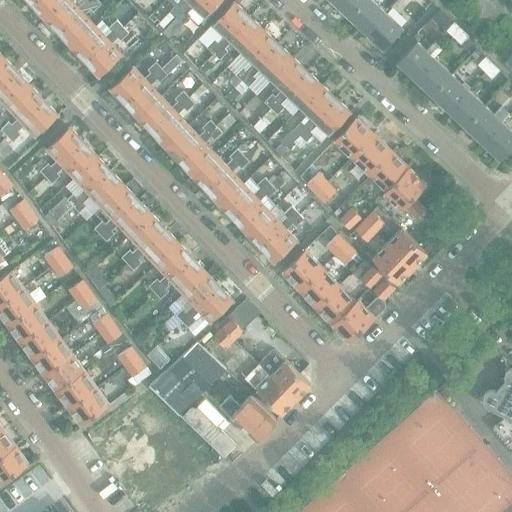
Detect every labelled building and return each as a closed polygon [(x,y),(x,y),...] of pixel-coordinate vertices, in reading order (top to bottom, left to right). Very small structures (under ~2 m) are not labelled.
[(35,0),(31,5),(44,19),(64,0),(35,0)] [(64,0),(44,19),(45,20),(58,34),(93,0),(74,0),(71,3),(68,0),(64,0)] [(93,0),(58,34),(72,48),(94,27),(83,15),(90,9),(93,12),(101,5),(96,0),(93,0)] [(168,0),(175,6),(170,12),(176,18),(177,19),(195,0),(168,0)] [(199,25),(223,0),(195,0),(177,19),(182,24),(190,16),(199,25)] [(332,0),(332,1),(349,17),(364,0),(332,0)] [(364,0),(349,17),(366,33),(385,12),(372,0),(364,0)] [(212,25),(206,32),(215,40),(208,48),(213,53),(214,53),(248,17),(233,3),(212,25)] [(170,12),(156,25),(163,32),(163,31),(176,18),(170,12)] [(383,49),(403,29),(385,12),(366,33),(383,49)] [(248,17),(214,53),(214,54),(219,59),(225,53),(233,62),(242,53),(263,31),(248,17)] [(176,18),(163,31),(169,38),(182,24),(177,19),(176,18)] [(94,27),(72,48),(72,49),(85,63),(123,28),(123,27),(117,21),(109,28),(102,21),(95,27),(94,27)] [(454,23),(447,31),(453,38),(461,30),(454,23)] [(123,28),(85,63),(99,78),(122,56),(121,55),(111,44),(118,37),(121,40),(123,38),(128,33),(123,28)] [(461,45),(468,37),(461,30),(453,38),(461,45)] [(244,67),(236,75),(243,81),(277,44),(263,31),(242,53),(253,63),(247,70),(244,67)] [(468,37),(461,45),(466,50),(474,42),(468,37)] [(435,41),(426,50),(434,58),(443,49),(435,41)] [(416,42),(397,62),(414,79),(434,58),(426,50),(416,42)] [(277,44),(243,81),(248,87),(256,79),(253,76),(259,70),(271,81),(292,58),(277,44)] [(213,53),(208,48),(204,45),(192,58),(200,66),(213,53)] [(0,88),(17,72),(3,58),(0,60),(0,88)] [(272,109),(307,72),(292,58),(271,81),(277,86),(271,92),(273,94),(265,102),(272,109)] [(414,79),(415,79),(431,95),(451,74),(434,58),(414,79)] [(485,58),(478,65),(485,73),(492,65),(485,58)] [(133,68),(110,89),(124,104),(162,69),(156,62),(148,70),(150,72),(143,78),(133,68)] [(204,63),(199,69),(206,76),(212,70),(204,63)] [(492,79),(499,72),(492,65),(485,73),(492,79)] [(160,82),(168,75),(162,69),(124,104),(138,119),(161,97),(150,86),(157,80),(160,82)] [(0,100),(7,109),(31,87),(17,72),(0,88),(0,100)] [(277,114),(285,106),(283,104),(289,97),(300,108),(321,86),(307,72),(272,109),(277,114)] [(431,95),(432,95),(449,111),(468,91),(451,74),(431,95)] [(243,81),(236,88),(242,93),(248,87),(243,81)] [(187,85),(183,89),(189,96),(194,92),(187,85)] [(310,118),(305,124),(302,122),(294,130),(301,137),(336,100),(321,86),(300,108),(310,118)] [(9,121),(0,130),(7,137),(44,101),(31,87),(7,109),(17,119),(12,124),(9,121)] [(177,101),(170,108),(161,97),(138,119),(152,133),(189,98),(183,91),(175,99),(177,101)] [(449,111),(466,127),(485,107),(468,91),(449,111)] [(187,111),(195,104),(189,98),(152,133),(165,148),(188,126),(177,115),(184,108),(187,111)] [(306,142),(314,134),(322,142),(328,135),(329,136),(351,114),(336,100),(301,137),(306,142)] [(35,138),(58,116),(44,101),(7,137),(12,142),(21,134),(18,131),(24,126),(35,138)] [(466,127),(483,143),(502,123),(494,115),(485,107),(466,127)] [(501,107),(494,115),(502,123),(510,115),(501,107)] [(272,109),(262,119),(268,125),(277,114),(272,109)] [(229,112),(215,125),(217,127),(179,162),(193,177),(215,155),(204,144),(211,137),(214,140),(236,119),(229,112)] [(356,119),(335,141),(352,158),(374,136),(356,119)] [(205,130),(198,137),(188,126),(165,148),(179,162),(217,127),(215,125),(211,120),(202,128),(205,130)] [(500,160),(511,147),(511,132),(502,123),(483,143),(500,160)] [(48,163),(40,171),(46,177),(83,142),(69,128),(46,149),(57,160),(51,166),(48,163)] [(352,158),(370,175),(391,152),(374,136),(352,158)] [(83,142),(46,177),(46,178),(52,184),(60,176),(58,173),(64,167),(74,178),(97,157),(83,143),(83,142)] [(243,144),(238,149),(244,155),(249,150),(243,144)] [(232,159),(225,166),(215,155),(193,177),(206,191),(244,155),(238,149),(229,156),(232,159)] [(386,190),(383,194),(384,195),(409,169),(391,152),(370,175),(386,190)] [(241,169),(249,161),(244,155),(206,191),(220,205),(242,184),(232,173),(239,166),(241,169)] [(75,179),(66,187),(74,194),(67,200),(73,207),(110,171),(97,158),(97,157),(74,178),(75,179)] [(417,219),(425,210),(414,199),(427,186),(409,169),(384,195),(402,212),(405,208),(417,219)] [(110,171),(73,207),(79,213),(82,210),(85,207),(87,205),(85,202),(91,196),(102,207),(124,186),(111,172),(110,171)] [(319,174),(307,186),(317,195),(328,183),(319,174)] [(0,194),(1,196),(13,185),(5,176),(0,180),(0,194)] [(249,177),(242,184),(220,205),(234,220),(271,184),(265,178),(257,185),(249,177)] [(277,178),(271,184),(277,190),(284,183),(278,177),(277,178)] [(325,204),(337,192),(328,183),(317,195),(325,204)] [(269,198),(277,190),(271,184),(234,220),(247,234),(277,207),(269,198)] [(103,221),(94,229),(100,236),(138,200),(124,186),(102,207),(112,217),(105,223),(103,221)] [(73,207),(67,200),(64,197),(49,212),(58,221),(73,207)] [(24,200),(10,210),(18,220),(31,210),(24,200)] [(138,200),(100,236),(101,236),(106,242),(115,234),(112,230),(118,224),(129,236),(151,215),(138,201),(138,200)] [(292,207),(284,214),(277,207),(247,234),(261,249),(298,213),(292,207)] [(25,230),(38,220),(31,210),(18,220),(25,230)] [(362,219),(353,210),(341,221),(349,230),(362,219)] [(296,227),(304,219),(298,213),(261,249),(275,264),(297,242),(286,230),(293,224),(296,227)] [(386,225),(374,213),(364,222),(376,234),(386,225)] [(130,250),(121,257),(128,264),(165,229),(152,215),(151,215),(129,236),(130,236),(139,246),(133,253),(130,250)] [(356,231),(367,243),(376,234),(364,222),(356,231)] [(165,229),(128,264),(128,265),(133,270),(141,262),(139,260),(146,253),(157,264),(179,244),(166,230),(165,229)] [(427,255),(401,229),(387,244),(413,269),(427,255)] [(338,235),(327,247),(335,255),(348,243),(338,235)] [(0,236),(0,258),(2,257),(1,256),(2,256),(10,250),(0,236)] [(345,265),(357,252),(348,243),(335,255),(345,265)] [(157,279),(148,287),(155,294),(192,258),(179,244),(157,264),(157,265),(167,275),(160,282),(157,279)] [(373,259),(399,284),(413,269),(387,244),(373,259)] [(58,247),(45,257),(52,266),(65,256),(58,247)] [(305,250),(282,272),(299,290),(322,268),(305,250)] [(2,257),(0,258),(0,269),(8,264),(2,256),(1,256),(2,257)] [(59,277),(73,267),(65,256),(52,266),(59,277)] [(192,258),(155,294),(160,300),(169,291),(165,288),(173,281),(184,293),(206,273),(192,258)] [(96,266),(88,274),(99,289),(110,279),(96,266)] [(382,276),(373,267),(361,279),(371,288),(382,276)] [(299,290),(300,290),(316,307),(339,286),(322,268),(299,290)] [(12,269),(0,277),(0,303),(24,286),(12,269)] [(184,307),(175,315),(182,323),(220,287),(206,273),(184,293),(176,299),(184,307)] [(383,299),(395,287),(385,279),(373,292),(378,296),(366,308),(358,300),(355,303),(333,325),(350,342),(385,309),(385,303),(383,299)] [(83,280),(69,290),(76,300),(90,290),(83,280)] [(105,285),(99,290),(111,305),(118,299),(105,285)] [(0,303),(0,315),(7,325),(36,303),(24,286),(0,303)] [(355,303),(339,286),(316,307),(333,325),(355,303)] [(220,287),(182,323),(187,328),(195,336),(211,321),(212,322),(234,302),(220,287)] [(84,310),(97,301),(90,290),(76,300),(77,300),(84,310)] [(245,298),(228,315),(232,319),(241,330),(261,312),(246,297),(245,298)] [(76,300),(67,307),(79,324),(86,318),(102,307),(97,301),(84,310),(77,300),(76,300)] [(7,325),(19,342),(49,320),(36,303),(7,325)] [(107,313),(93,323),(101,333),(114,323),(107,313)] [(241,330),(232,319),(223,328),(234,340),(243,331),(241,330)] [(19,342),(31,358),(61,337),(49,320),(19,342)] [(108,344),(122,334),(114,323),(101,333),(108,344)] [(214,336),(225,348),(234,340),(223,328),(214,336)] [(31,358),(43,375),(73,353),(61,337),(31,358)] [(217,379),(227,369),(226,368),(224,370),(197,343),(150,386),(180,414),(217,379)] [(157,344),(147,353),(161,368),(170,358),(157,344)] [(131,346),(117,356),(125,367),(139,357),(131,346)] [(43,375),(56,392),(85,370),(73,353),(43,375)] [(263,368),(271,375),(270,376),(296,401),(310,386),(285,361),(284,362),(276,355),(263,368)] [(133,377),(146,367),(139,357),(125,367),(133,377)] [(125,367),(121,370),(133,387),(151,374),(146,367),(133,377),(125,367)] [(483,396),(483,398),(483,400),(484,401),(484,402),(485,403),(485,404),(486,405),(487,405),(487,406),(511,419),(511,420),(506,426),(511,433),(511,368),(511,369),(509,369),(509,370),(508,370),(507,371),(506,372),(506,373),(505,374),(505,375),(505,377),(506,381),(497,391),(496,390),(494,390),(493,390),(492,390),(491,390),(490,390),(489,390),(488,391),(487,392),(486,392),(485,393),(484,394),(484,395),(483,396)] [(56,392),(67,408),(68,409),(98,387),(85,370),(56,392)] [(256,391),(282,416),(296,401),(270,376),(268,379),(260,371),(250,381),(258,389),(256,391)] [(81,426),(110,404),(98,387),(68,409),(81,426)] [(251,395),(242,404),(240,406),(230,395),(220,405),(230,416),(230,417),(256,442),(278,421),(251,395)] [(197,409),(190,410),(182,417),(225,458),(236,446),(197,409)] [(4,431),(0,433),(0,459),(16,448),(15,446),(4,431)] [(16,448),(0,459),(0,483),(1,485),(28,465),(16,448)]
